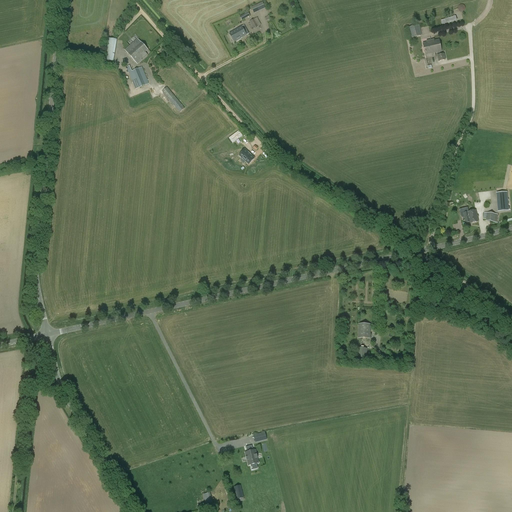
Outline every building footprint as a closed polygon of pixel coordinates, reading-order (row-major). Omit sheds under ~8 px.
[(262,3),(251,8),(254,14),(265,9),(262,3)] [(247,13),(240,17),(242,21),(250,16),(247,13)] [(456,17),(441,21),(442,26),(457,21),(456,17)] [(257,18),(249,23),(253,30),(261,25),(257,18)] [(419,26),(409,28),(411,38),(422,36),(419,26)] [(241,27),(229,34),(234,43),(246,36),(241,27)] [(107,38),(104,60),(113,62),(117,40),(107,38)] [(427,43),(423,44),(426,59),(436,57),(435,54),(438,53),(441,52),(442,52),(439,40),(434,41),(427,42),(427,43)] [(134,47),(128,53),(137,64),(142,60),(140,58),(148,51),(141,43),(135,48),(134,47)] [(129,66),(126,68),(135,90),(149,84),(142,68),(132,72),(129,66)] [(167,88),(162,92),(180,113),(185,109),(167,88)] [(239,131),(229,139),(232,143),(242,136),(239,131)] [(242,149),(238,153),(240,155),(239,156),(249,165),(254,159),(245,150),(244,151),(242,149)] [(507,192),(497,193),(498,212),(508,211),(507,192)] [(476,211),(464,214),(464,216),(470,215),(470,218),(473,217),(473,219),(477,218),(476,211)] [(484,213),(483,219),(486,220),(485,221),(497,223),(498,215),(484,213)] [(470,215),(464,216),(466,224),(470,223),(471,224),(478,222),(477,218),(473,219),(473,217),(470,218),(470,215)] [(359,325),(358,339),(370,339),(370,325),(359,325)] [(357,348),(356,358),(367,359),(367,349),(357,348)] [(265,433),(254,436),(255,443),(267,440),(265,433)] [(247,453),(246,453),(249,466),(258,463),(255,451),(253,451),(252,446),(246,448),(247,453)] [(209,493),(204,495),(206,505),(212,503),(209,493)]
